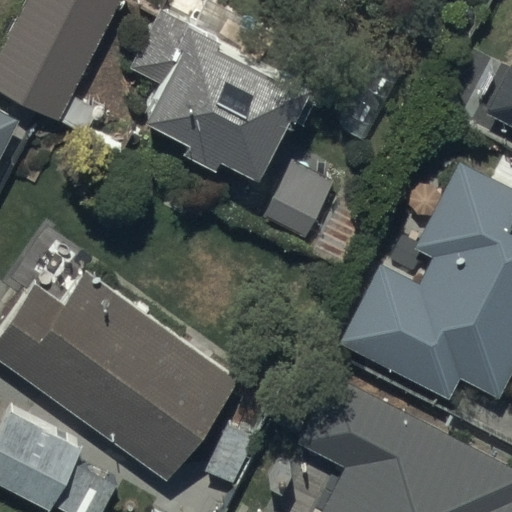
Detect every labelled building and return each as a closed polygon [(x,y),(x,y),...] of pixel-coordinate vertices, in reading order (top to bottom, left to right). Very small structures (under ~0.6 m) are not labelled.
[(18,0),(0,36),(0,75),(60,106),(113,0),(18,0)] [(200,0),(197,6),(184,0),(183,11),(161,0),(160,0),(135,51),(160,63),(146,92),(188,112),(180,127),(213,143),(218,133),(254,151),(310,41),(228,0),(200,0)] [(511,37),(480,99),(511,116),(511,37)] [(0,141),(18,105),(0,95),(0,141)] [(511,176),(456,147),(411,233),(431,243),(418,268),(377,247),(335,327),(447,386),(458,365),(495,384),(511,352),(511,176)] [(332,168),(289,148),(263,203),(306,224),(332,168)] [(367,210),(334,193),(308,241),(340,258),(367,210)] [(60,286),(32,266),(0,310),(0,346),(164,464),(174,449),(179,452),(203,419),(201,414),(236,365),(82,255),(60,286)] [(511,511),(511,447),(326,352),(285,430),(334,456),(304,511),(294,511),(260,494),(250,511),(511,511)] [(81,431),(6,396),(0,408),(0,471),(85,511),(92,511),(112,471),(71,452),(81,431)] [(250,427),(224,414),(201,460),(226,473),(250,427)]
